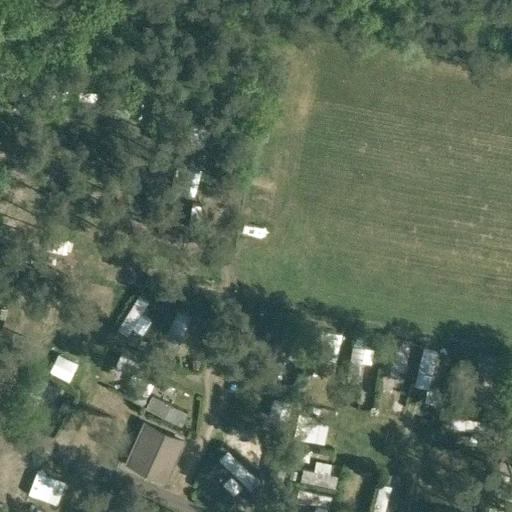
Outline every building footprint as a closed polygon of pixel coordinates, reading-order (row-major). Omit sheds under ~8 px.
[(51,283),(40,285),(46,314),(57,312),(51,283)] [(76,317),(98,326),(110,297),(88,288),(76,317)] [(138,293),(117,328),(126,334),(148,299),(138,293)] [(178,309),(161,349),(173,354),(190,317),(191,315),(178,309)] [(289,331),(266,365),(275,371),(286,355),(299,338),(289,331)] [(387,341),(383,377),(395,378),(395,371),(399,346),(399,343),(387,341)] [(352,343),(346,377),(358,379),(361,360),(364,345),(352,343)] [(423,349),(416,384),(430,387),(437,353),(423,349)] [(115,357),(111,368),(137,378),(141,368),(115,357)] [(473,365),(472,377),(477,377),(500,379),(502,379),(503,368),(473,365)] [(39,374),(22,403),(31,408),(38,398),(48,380),(39,374)] [(151,392),(144,405),(180,423),(187,410),(151,392)] [(119,413),(137,413),(137,400),(119,399),(119,413)] [(452,415),(450,426),(472,430),(487,432),(490,433),(492,422),(452,415)] [(168,479),(186,437),(143,418),(124,460),(168,479)] [(85,437),(98,448),(106,437),(93,427),(85,437)] [(272,465),(268,479),(280,482),(290,448),(278,445),(277,447),(272,465)] [(228,451),(218,461),(251,491),(260,481),(228,451)] [(3,497),(2,499),(14,504),(29,466),(17,461),(9,482),(3,497)] [(301,468),(298,479),(333,486),(335,474),(327,473),(313,470),(301,468)] [(60,504),(67,492),(44,477),(36,489),(60,504)] [(494,481),(491,493),(511,499),(511,486),(509,486),(497,482),(494,481)] [(380,482),(372,511),(383,511),(390,485),(380,482)] [(298,487),(295,498),(328,505),(330,494),(298,487)]
